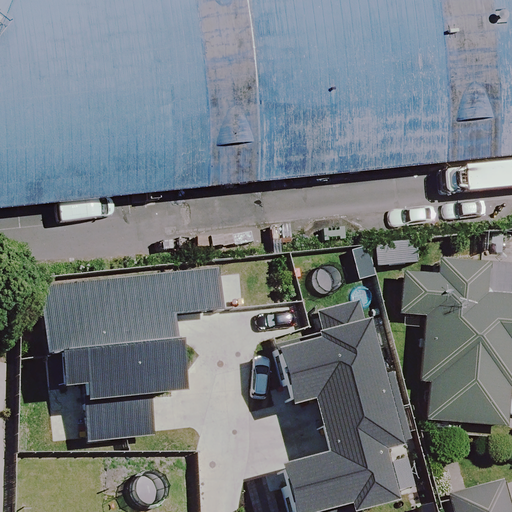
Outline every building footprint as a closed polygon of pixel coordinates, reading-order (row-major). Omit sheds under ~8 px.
[(511,0),(0,0),(0,208),(511,154),(511,0)] [(364,344),(344,267),(284,283),(304,360),(364,344)] [(431,284),(388,284),(388,321),(414,321),(416,429),(496,428),(496,394),(508,394),(508,354),(511,353),(511,268),(431,270),(431,284)] [(269,328),(209,308),(201,331),(138,310),(112,387),(236,428),(269,328)] [(21,340),(8,339),(7,369),(39,370),(41,323),(21,323),(21,340)] [(231,511),(234,481),(190,478),(187,511),(231,511)] [(504,511),(498,487),(438,502),(441,511),(504,511)]
